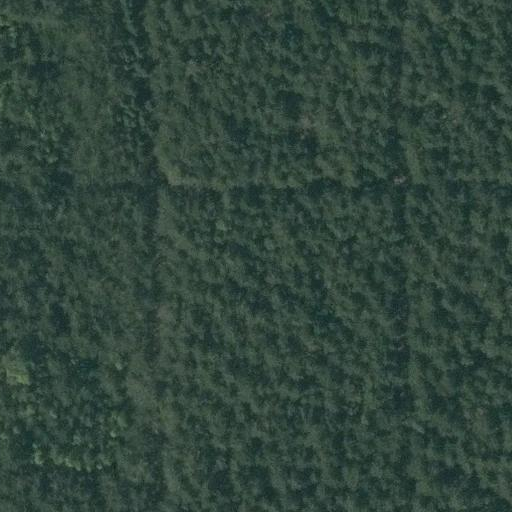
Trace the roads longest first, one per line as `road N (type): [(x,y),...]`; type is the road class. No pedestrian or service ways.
road 1 (track): [(410,511),(405,165),(0,168)]
road 2 (track): [(163,511),(148,0)]
road 3 (unknown): [(405,165),(395,0)]
